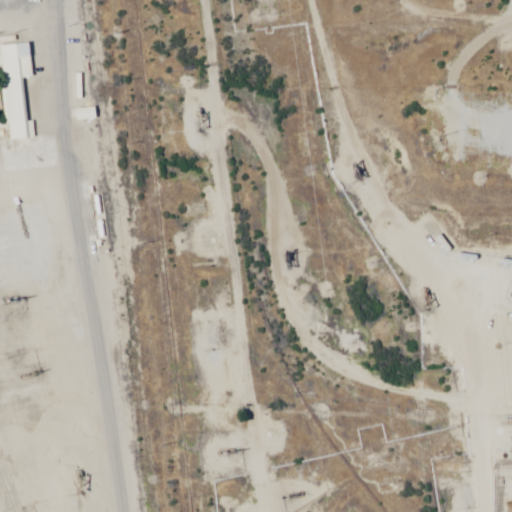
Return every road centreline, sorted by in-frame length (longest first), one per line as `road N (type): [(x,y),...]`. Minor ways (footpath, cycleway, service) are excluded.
road 1 (track): [(335,0),(358,133),(431,299),(453,511)]
road 2 (track): [(206,511),(146,0)]
road 3 (track): [(132,511),(74,0)]
road 4 (track): [(511,101),(471,97),(485,34),(511,24)]
